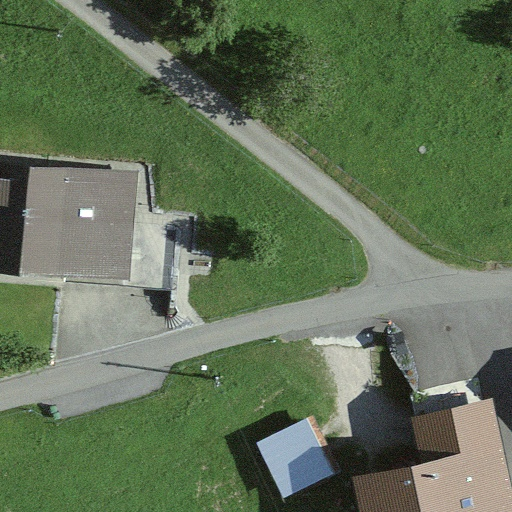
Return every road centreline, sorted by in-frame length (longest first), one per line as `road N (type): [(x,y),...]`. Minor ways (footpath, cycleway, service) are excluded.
road 1 (unclassified): [(511,280),(422,286),(0,398)]
road 2 (track): [(400,292),(380,233),(76,0)]
